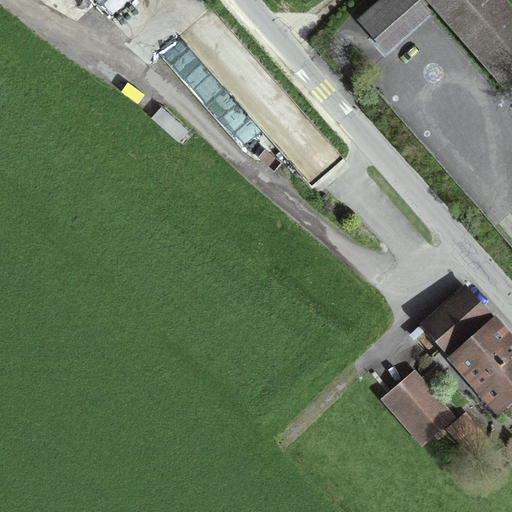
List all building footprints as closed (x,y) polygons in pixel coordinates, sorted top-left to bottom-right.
[(417,0),(387,0),(358,25),(388,60),(435,20),(417,0)] [(511,10),(503,0),(421,0),(502,94),(511,85),(511,10)] [(448,359),(493,319),(468,291),(423,331),(448,359)] [(511,340),(493,319),(448,359),(500,418),(511,408),(511,340)] [(455,423),(414,376),(381,406),(422,452),(455,423)] [(469,418),(451,432),(467,452),(485,438),(469,418)]
